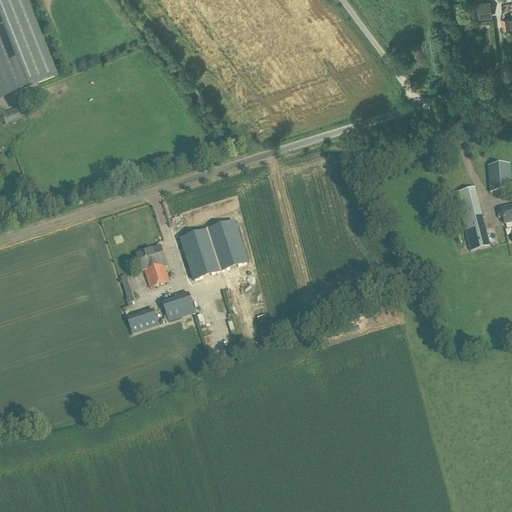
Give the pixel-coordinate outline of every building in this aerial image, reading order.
[(0,0),(0,93),(12,89),(14,94),(55,77),(24,0),(0,0)] [(511,20),(502,22),(503,29),(511,28),(511,20)] [(509,166),(488,168),(490,194),(511,192),(509,166)] [(476,189),(455,194),(470,253),(491,248),(476,189)] [(511,206),(501,209),(505,225),(511,223),(511,206)] [(245,267),(232,226),(178,242),(191,283),(245,267)] [(160,248),(137,255),(142,273),(145,272),(150,289),(169,283),(165,268),(166,267),(160,248)] [(217,288),(209,290),(212,299),(219,297),(217,288)] [(189,294),(162,303),(169,324),(196,315),(189,294)] [(153,311),(126,320),(131,337),(159,328),(153,311)]
